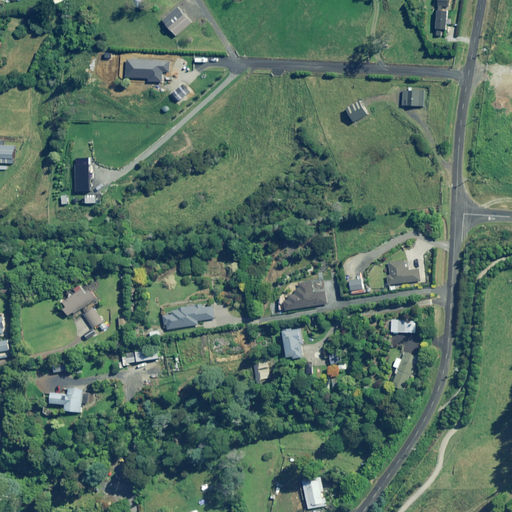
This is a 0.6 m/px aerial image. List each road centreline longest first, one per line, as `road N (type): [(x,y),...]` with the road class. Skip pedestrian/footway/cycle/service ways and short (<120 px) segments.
road 1 (unclassified): [(365,511),(430,407),(441,374),(455,213)]
road 2 (unclassified): [(455,213),(481,0)]
